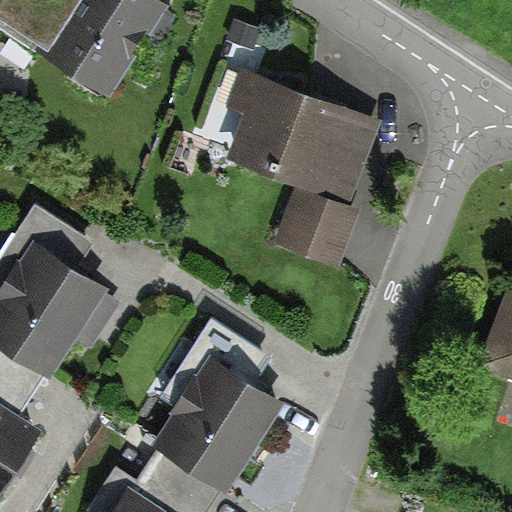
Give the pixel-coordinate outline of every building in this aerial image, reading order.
[(0,0),(0,27),(16,0),(0,0)] [(16,0),(0,27),(0,32),(102,93),(154,5),(145,0),(16,0)] [(374,126),(242,77),(210,161),(292,192),(272,243),(341,269),(361,217),(342,210),(374,126)] [(36,237),(0,290),(0,341),(51,375),(110,286),(36,237)] [(511,281),(510,281),(474,374),(511,388),(511,281)] [(196,347),(132,450),(221,504),(285,402),(196,347)] [(0,491),(41,428),(0,401),(0,491)] [(132,450),(93,511),(216,511),(221,504),(132,450)]
